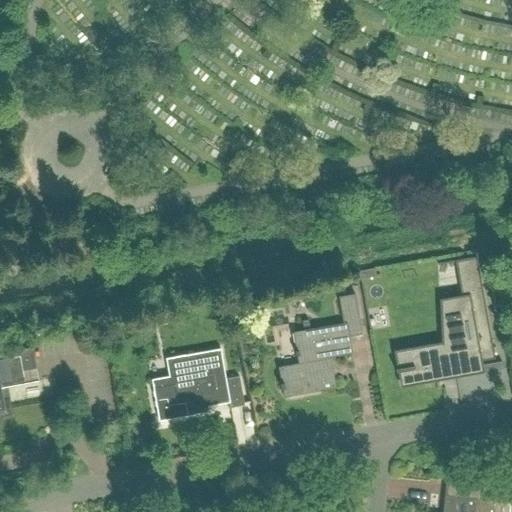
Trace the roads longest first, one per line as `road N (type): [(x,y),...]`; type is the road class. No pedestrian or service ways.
road 1 (residential): [(379,436),(58,492),(22,511)]
road 2 (residential): [(511,412),(379,436)]
